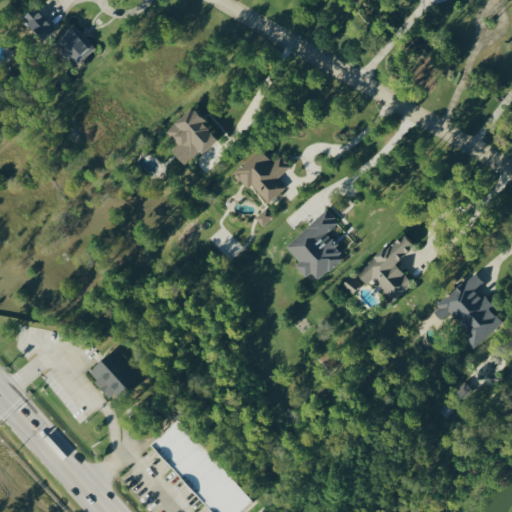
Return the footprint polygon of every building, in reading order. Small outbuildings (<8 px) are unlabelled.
[(21,16),(42,39),(54,27),(33,5),(21,16)] [(78,63),(94,47),(74,26),(58,42),(78,63)] [(216,136),(190,107),(165,131),(177,144),(170,150),(185,165),(216,136)] [(267,202),(284,187),(276,178),(290,166),(280,155),(271,163),(259,148),(233,171),(247,188),(251,185),(267,202)] [(255,216),(261,225),(273,217),(267,207),(255,216)] [(285,246),(299,262),(295,266),(305,276),(310,272),(317,280),(343,256),(334,247),(337,244),(326,232),(338,221),(326,208),(285,246)] [(412,282),(394,263),(413,245),(402,233),(386,248),(384,246),(355,273),(365,283),(370,279),(392,301),(412,282)] [(502,322),(489,308),(491,306),(476,289),(484,283),(473,271),(431,309),(440,319),(446,314),(475,346),(502,322)] [(87,373),(115,403),(143,377),(115,347),(87,373)] [(149,444),(210,511),(237,511),(251,500),(177,418),(149,444)]
